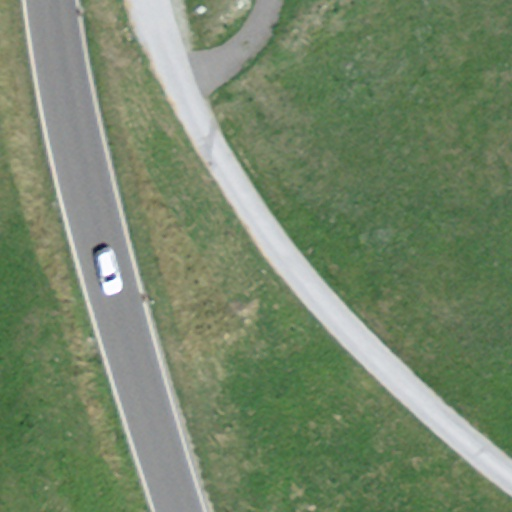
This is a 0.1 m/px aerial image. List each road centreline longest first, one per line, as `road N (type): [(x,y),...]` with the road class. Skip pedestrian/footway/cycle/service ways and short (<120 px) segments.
road 1 (residential): [(511,479),(409,396),(257,219),(200,124),(147,0)]
road 2 (tertiary): [(51,0),(87,197),(181,511)]
